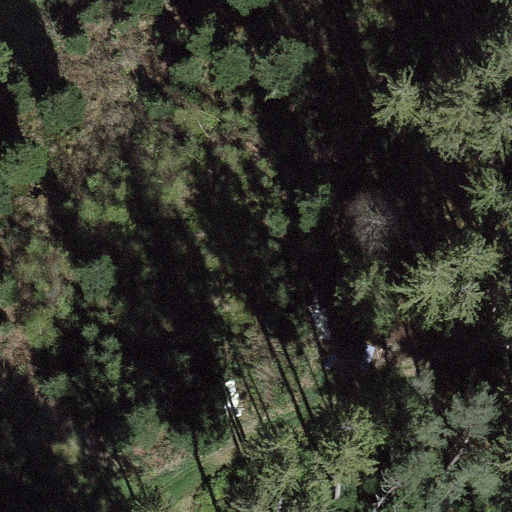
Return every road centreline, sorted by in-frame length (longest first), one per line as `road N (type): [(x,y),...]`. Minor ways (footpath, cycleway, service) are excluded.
road 1 (track): [(134,511),(266,427),(511,305)]
road 2 (track): [(0,419),(143,502)]
